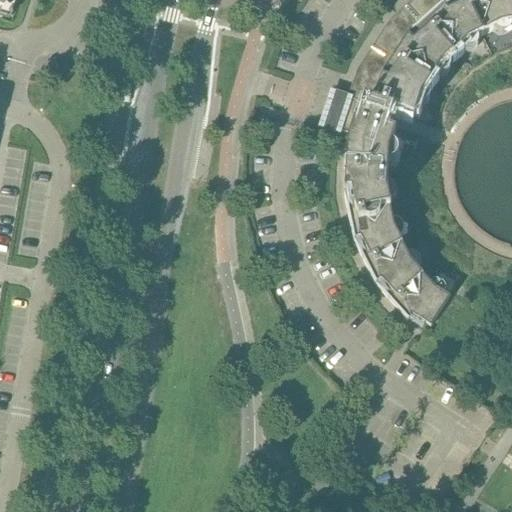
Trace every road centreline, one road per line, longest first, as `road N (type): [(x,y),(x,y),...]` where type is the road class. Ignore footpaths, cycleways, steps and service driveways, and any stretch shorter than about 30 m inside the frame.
road 1 (secondary): [(125,511),(173,184),(213,0)]
road 2 (secondary): [(175,0),(86,511)]
road 3 (residential): [(1,511),(48,282),(61,163),(56,145),(34,127),(0,119)]
road 4 (residential): [(284,129),(319,35),(343,0)]
